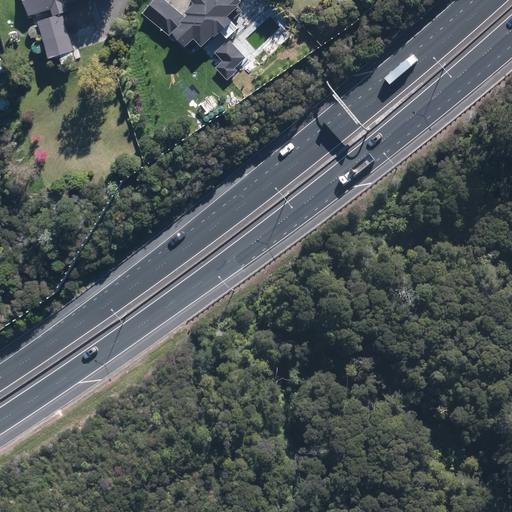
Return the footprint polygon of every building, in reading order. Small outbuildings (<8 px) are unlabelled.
[(26,0),(31,14),(53,8),(55,14),(71,9),(69,3),(79,0),(26,0)] [(199,0),(200,1),(190,10),(192,13),(189,16),(169,0),(157,0),(145,15),(171,36),(191,58),(201,49),(209,58),(216,52),(223,60),(217,66),(229,79),(240,70),(237,67),(249,56),(225,30),(238,18),(232,13),(246,0),(199,0)] [(65,13),(41,21),(53,57),(63,54),(65,62),(79,58),(65,13)] [(30,34),(31,36),(32,36),(34,37),(36,36),(37,35),(38,34),(39,33),(39,31),(39,29),(37,28),(36,27),(34,26),(33,26),(31,27),(30,28),(29,30),(29,31),(29,33),(30,34)] [(33,51),(34,52),(36,53),(37,53),(39,53),(40,52),(42,50),(42,49),(42,47),(42,45),(41,44),(39,43),(38,43),(36,43),(34,43),(33,44),(32,46),(32,47),(32,49),(33,51)]
